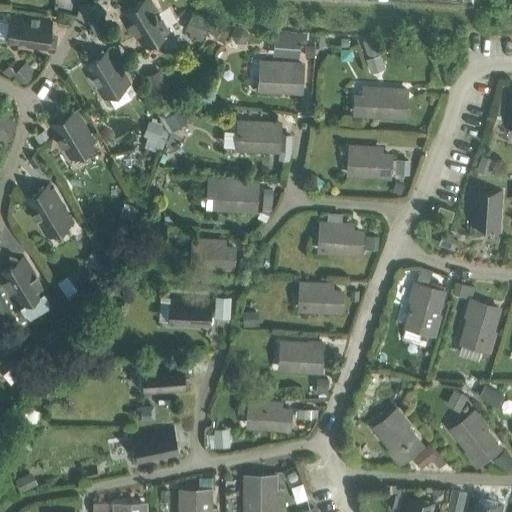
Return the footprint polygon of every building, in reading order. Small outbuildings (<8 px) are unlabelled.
[(170,32),(150,0),(141,0),(122,12),(144,48),(170,32)] [(53,21),(10,14),(6,45),(49,51),(53,21)] [(186,33),(201,36),(204,19),(188,17),(186,33)] [(272,25),(269,51),(296,54),(299,28),(272,25)] [(131,85),(109,47),(83,63),(105,100),(131,85)] [(302,63),(262,60),(260,87),(300,89),(302,63)] [(143,72),(153,102),(171,96),(161,66),(143,72)] [(409,88),(366,85),(365,97),(368,97),(367,112),(407,115),(409,88)] [(158,118),(168,132),(187,118),(177,104),(158,118)] [(98,146),(76,109),(49,124),(72,161),(98,146)] [(8,119),(0,114),(0,144),(14,152),(19,142),(1,132),(8,119)] [(279,122),(239,119),(238,130),(236,130),(235,146),(278,148),(279,122)] [(148,120),(142,140),(163,147),(169,126),(148,120)] [(378,146),(350,144),(348,171),(389,174),(390,153),(378,153),(378,146)] [(390,170),(407,170),(407,158),(390,158),(390,170)] [(258,179),(216,176),(216,190),(230,191),(229,206),(262,208),(263,187),(258,187),(258,179)] [(72,219),(50,183),(23,198),(45,235),(72,219)] [(501,190),(473,188),(471,216),(492,217),(492,225),(499,226),(501,190)] [(350,224),(322,221),(321,233),(328,233),(327,248),(360,251),(362,231),(349,230),(350,224)] [(222,239),(194,237),(193,249),(201,250),(200,264),(233,267),(234,246),(222,245),(222,239)] [(24,256),(0,270),(0,275),(20,309),(46,293),(24,256)] [(455,292),(468,295),(471,283),(458,280),(455,292)] [(330,283),(302,281),(301,293),(308,293),(307,308),(340,310),(342,290),(329,289),(330,283)] [(442,289),(415,282),(408,307),(410,307),(405,324),(433,331),(438,314),(435,313),(442,289)] [(212,297),(169,294),(168,325),(211,328),(212,297)] [(499,306),(471,298),(467,314),(469,314),(461,343),(488,351),(494,331),(492,330),(499,306)] [(309,342),(282,340),(281,351),(288,352),(287,367),(320,369),(322,340),(309,339),(309,342)] [(184,360),(141,363),(143,394),(186,391),(184,360)] [(494,402),(500,393),(483,382),(477,391),(494,402)] [(278,400),(250,398),(249,410),(257,411),(256,425),(289,428),(290,407),(278,406),(278,400)] [(408,423),(397,408),(386,416),(391,422),(379,432),(392,447),(390,449),(400,461),(422,444),(406,424),(408,423)] [(476,408),(454,426),(471,448),(469,449),(479,462),(501,444),(486,424),(488,423),(476,408)] [(228,442),(228,424),(211,425),(212,443),(228,442)] [(174,425),(132,433),(138,464),(180,455),(174,425)] [(425,469),(436,454),(423,444),(412,459),(425,469)] [(492,454),(502,469),(511,462),(511,456),(505,446),(492,454)] [(275,474),(247,474),(246,511),(282,511),(283,492),(275,492),(275,474)] [(461,511),(463,488),(448,487),(446,511),(461,511)] [(210,488),(182,488),(181,511),(217,511),(217,506),(210,506),(210,488)] [(435,511),(437,502),(405,494),(401,511),(435,511)] [(501,511),(504,504),(472,496),(467,511),(501,511)] [(91,511),(93,511),(107,511),(108,502),(92,500),(91,511)] [(144,511),(144,502),(116,502),(116,511),(144,511)]
